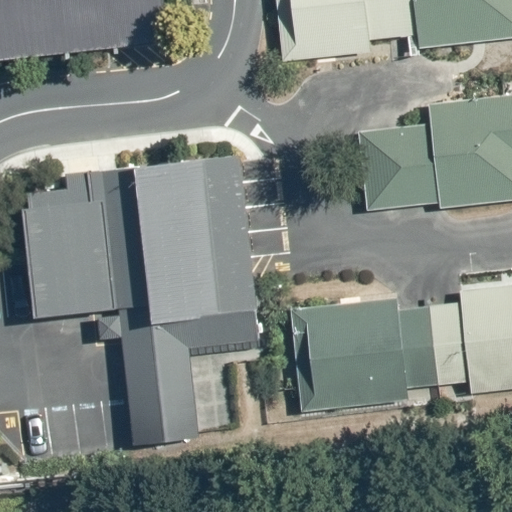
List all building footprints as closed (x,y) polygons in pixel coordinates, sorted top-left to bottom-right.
[(0,0),(0,67),(161,49),(156,0),(0,0)] [(511,0),(272,0),(280,67),(371,57),(369,49),(412,40),(413,50),(511,43),(511,0)] [(511,101),(424,114),(427,129),(357,138),(364,215),(511,201),(511,101)] [(260,356),(240,162),(17,186),(34,333),(116,323),(133,458),(201,449),(192,357),(260,356)] [(294,310),(304,412),(411,401),(410,390),(473,384),(474,394),(511,390),(511,285),(462,291),(464,303),(401,309),(400,299),(294,310)]
